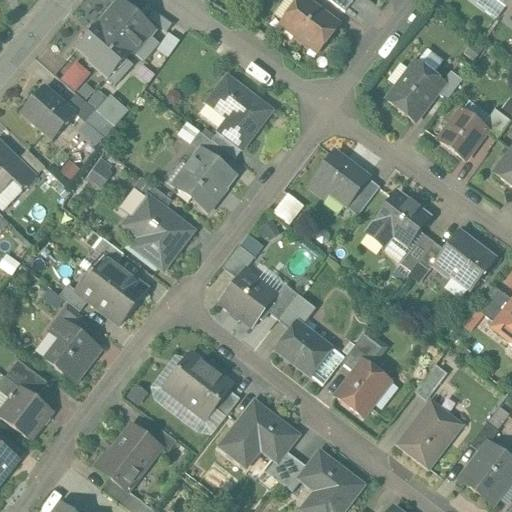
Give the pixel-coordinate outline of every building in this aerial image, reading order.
[(330,0),(344,11),(353,0),(330,0)] [(319,54),(327,43),(327,42),(339,28),(304,1),(284,27),(319,54)] [(131,53),(133,55),(153,32),(132,13),(128,17),(116,7),(100,25),(131,53)] [(107,79),(131,53),(100,25),(77,50),(91,62),(89,64),(107,79)] [(167,33),(157,52),(170,58),(179,39),(167,33)] [(414,123),(432,99),(443,85),(432,77),(440,66),(440,62),(428,53),(424,54),(387,102),(414,123)] [(59,79),(76,93),(91,74),(75,60),(59,79)] [(450,73),(445,80),(442,84),(443,85),(436,94),(446,102),(461,81),(450,73)] [(219,133),(242,150),(271,112),(226,79),(207,104),(228,121),(219,133)] [(90,81),(79,89),(94,109),(105,102),(90,81)] [(75,115),(66,108),(43,89),(21,115),(52,142),(75,115)] [(75,115),(85,124),(95,112),(76,96),(66,108),(75,115)] [(487,131),(485,134),(496,142),(510,123),(495,111),(482,128),(487,131)] [(106,142),(117,130),(95,112),(85,124),(103,139),(106,142)] [(438,142),(464,162),(485,134),(487,131),(482,128),(461,112),(438,142)] [(95,148),(103,139),(85,124),(77,133),(95,148)] [(192,143),(197,129),(184,124),(179,138),(192,143)] [(201,152),(201,151),(215,162),(223,151),(211,143),(199,133),(191,144),(201,152)] [(242,150),(219,133),(211,143),(223,151),(234,160),(242,150)] [(19,161),(0,143),(0,195),(13,182),(22,190),(20,191),(22,193),(36,178),(19,161)] [(511,150),(493,175),(511,189),(511,150)] [(224,189),(233,176),(215,162),(201,151),(201,152),(173,188),(207,213),(225,189),(224,189)] [(44,169),(27,152),(19,161),(36,178),(44,169)] [(350,169),(345,166),(345,165),(333,157),(311,187),(324,197),(329,191),(347,204),(366,179),(352,168),(350,169)] [(101,190),(116,167),(101,158),(87,181),(101,190)] [(365,208),(376,193),(379,189),(367,179),(352,198),(365,208)] [(164,212),(171,203),(148,185),(140,195),(146,200),(147,199),(164,212)] [(288,194),(273,214),(289,225),(304,206),(288,194)] [(397,194),(367,234),(367,235),(384,248),(392,237),(406,248),(429,218),(397,194)] [(125,228),(141,240),(134,249),(162,271),(191,233),(164,212),(147,199),(146,200),(125,228)] [(8,227),(4,232),(3,233),(1,235),(17,250),(24,242),(8,227)] [(434,264),(444,272),(471,292),(495,261),(458,233),(434,264)] [(423,236),(420,240),(400,266),(410,274),(433,244),(423,236)] [(123,256),(103,241),(94,252),(102,258),(114,268),(123,256)] [(443,252),(439,248),(433,244),(418,264),(429,273),(435,265),(434,264),(443,252)] [(239,248),(234,254),(222,269),(237,281),(244,272),(245,272),(254,260),(239,248)] [(102,258),(89,276),(133,309),(146,292),(114,268),(102,258)] [(251,330),(256,324),(277,297),(244,272),(219,305),(251,330)] [(89,276),(75,293),(88,302),(120,327),(133,309),(89,276)] [(79,314),(88,302),(75,293),(67,287),(59,298),(79,314)] [(511,301),(495,289),(488,298),(478,312),(495,325),(511,302),(511,301)] [(278,322),(294,301),(297,297),(293,293),(292,293),(289,297),(281,291),(264,313),(267,316),(269,315),(278,322)] [(290,332),(294,327),(297,324),(302,328),(315,311),(297,297),(278,322),(290,332)] [(511,303),(495,325),(495,326),(495,327),(496,332),(509,342),(511,341),(511,303)] [(76,381),(78,379),(85,370),(87,369),(91,364),(92,364),(91,361),(96,355),(84,345),(83,338),(90,328),(66,310),(49,333),(60,343),(45,363),(62,376),(67,375),(76,381)] [(275,352),(308,378),(310,379),(331,351),(297,325),(296,324),(275,352)] [(353,374),(358,368),(363,362),(368,366),(381,350),(363,336),(341,364),(353,374)] [(164,389),(166,391),(206,421),(232,387),(190,356),(164,389)] [(5,378),(19,389),(34,400),(47,384),(17,362),(5,378)] [(362,419),(370,408),(371,408),(373,405),(372,397),(386,380),(363,362),(335,399),(362,419)] [(415,394),(421,400),(424,402),(446,376),(437,368),(415,394)] [(0,384),(0,393),(10,401),(19,389),(5,378),(0,384)] [(10,401),(0,413),(0,418),(31,443),(53,414),(34,400),(19,389),(10,401)] [(239,401),(232,395),(229,392),(215,410),(226,419),(239,401)] [(277,464),(292,444),(297,437),(254,404),(220,449),(241,465),(255,447),(277,464)] [(398,446),(418,462),(428,469),(460,428),(430,405),(398,446)] [(167,455),(176,443),(152,425),(144,437),(160,450),(167,455)] [(486,425),(484,427),(484,428),(470,447),(480,454),(487,445),(489,445),(498,434),(486,425)] [(104,456),(94,469),(110,481),(126,493),(160,450),(144,437),(132,428),(108,458),(104,456)] [(511,463),(487,445),(468,471),(467,471),(460,481),(492,506),(511,480),(511,463)] [(0,449),(0,483),(17,462),(0,449)] [(285,453),(279,461),(277,464),(275,463),(266,474),(279,484),(296,461),(285,453)] [(343,511),(362,487),(331,464),(319,455),(299,481),(320,497),(308,511),(343,511)] [(307,470),(304,467),(296,461),(279,484),(292,493),(300,482),(299,481),(307,470)] [(101,492),(125,510),(133,498),(126,493),(110,481),(101,492)] [(127,511),(151,511),(133,498),(125,510),(127,511)]
